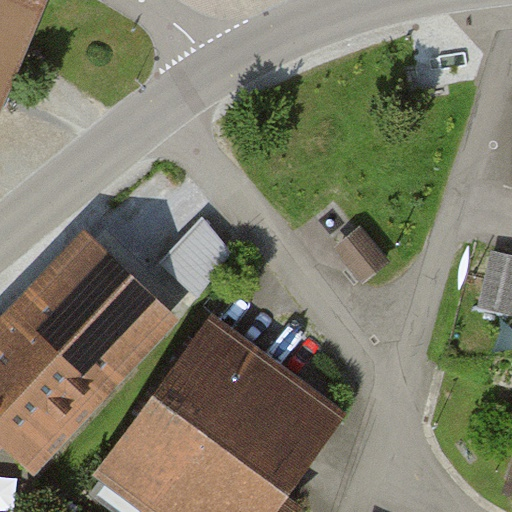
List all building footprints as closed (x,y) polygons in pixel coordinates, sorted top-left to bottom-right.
[(0,0),(0,145),(56,0),(0,0)] [(371,227),(341,250),(367,284),(397,261),(371,227)] [(98,229),(0,332),(0,424),(20,444),(51,473),(196,320),(98,229)] [(511,255),(498,253),(488,309),(511,313),(511,255)] [(287,511),(359,411),(224,317),(110,479),(156,511),(287,511)] [(0,464),(20,444),(0,424),(0,464)]
